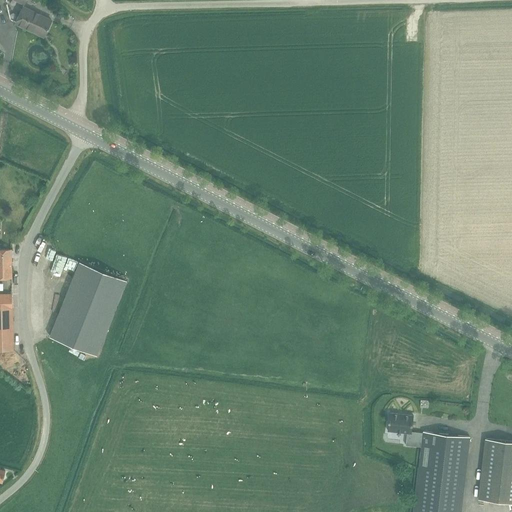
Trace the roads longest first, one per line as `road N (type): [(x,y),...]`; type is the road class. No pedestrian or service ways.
road 1 (secondary): [(511,353),(79,132)]
road 2 (unclassified): [(79,132),(83,40),(99,15),(120,7),(373,0)]
road 3 (unclassified): [(0,500),(43,446),(46,408),(23,320),(24,269),(79,132)]
road 4 (unknown): [(486,340),(467,511)]
